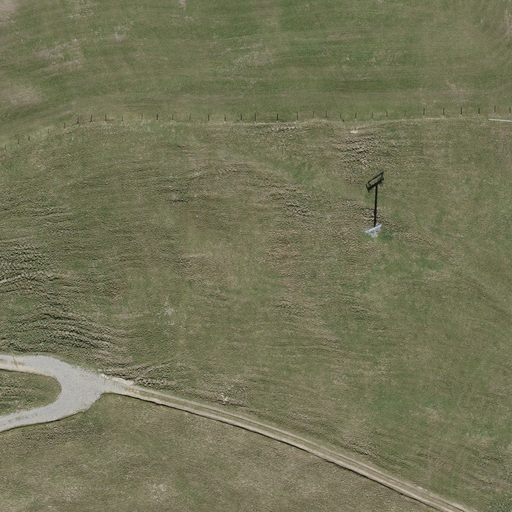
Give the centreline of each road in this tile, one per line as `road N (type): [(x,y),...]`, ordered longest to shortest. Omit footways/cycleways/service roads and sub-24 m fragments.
road 1 (track): [(75,376),(306,446),(446,511)]
road 2 (track): [(0,428),(61,408),(75,376),(0,359)]
